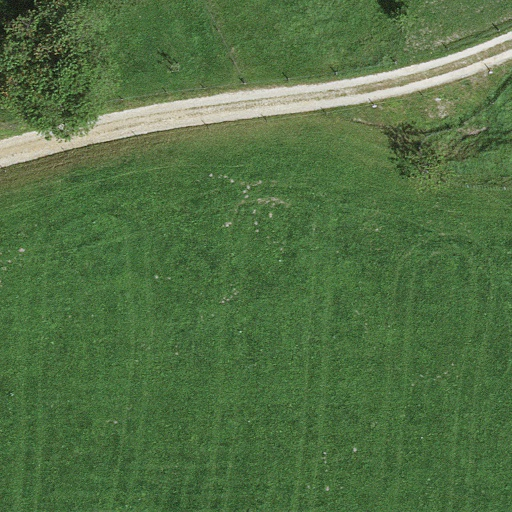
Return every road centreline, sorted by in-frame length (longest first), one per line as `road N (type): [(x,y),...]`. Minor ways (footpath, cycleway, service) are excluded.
road 1 (track): [(0,153),(166,113),(402,83),(511,43)]
road 2 (track): [(511,165),(435,166),(166,113)]
